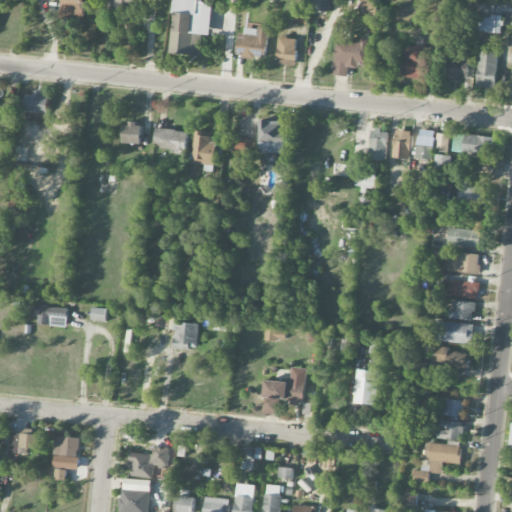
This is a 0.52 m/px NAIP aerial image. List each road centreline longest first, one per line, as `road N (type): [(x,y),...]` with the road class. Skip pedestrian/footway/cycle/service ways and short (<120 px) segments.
road 1 (residential): [(511,119),(0,64)]
road 2 (residential): [(398,446),(0,406)]
road 3 (tertiary): [(511,283),(486,511)]
